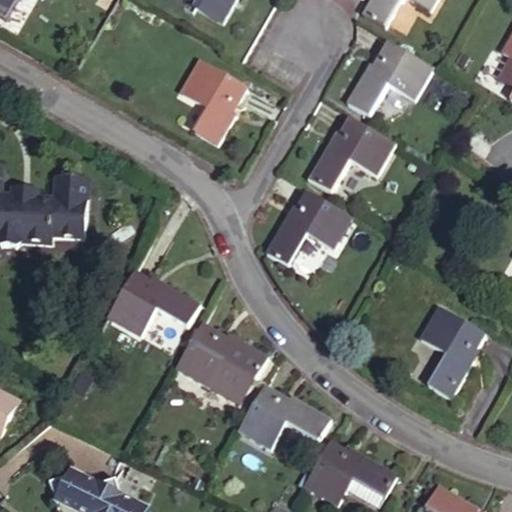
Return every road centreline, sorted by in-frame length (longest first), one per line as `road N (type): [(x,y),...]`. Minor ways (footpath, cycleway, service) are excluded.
road 1 (residential): [(225,219),(277,321),(330,377),(399,426),(511,470)]
road 2 (residential): [(0,66),(196,182),(225,219)]
road 3 (residential): [(336,30),(238,210),(225,219)]
